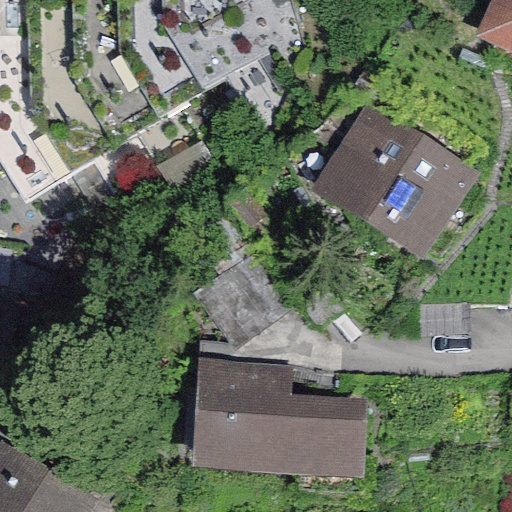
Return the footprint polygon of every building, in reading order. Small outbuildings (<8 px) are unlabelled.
[(0,0),(0,164),(9,166),(0,151),(0,12),(24,11),(23,0),(0,0)] [(23,0),(24,11),(36,11),(34,0),(23,0)] [(83,87),(79,0),(34,0),(36,11),(36,110),(76,174),(119,146),(83,87)] [(79,0),(83,87),(119,146),(164,119),(127,60),(124,0),(79,0)] [(169,0),(124,0),(127,60),(164,119),(208,91),(171,34),(169,0)] [(169,0),(171,34),(208,91),(284,44),(256,0),(169,0)] [(36,110),(36,11),(24,11),(0,12),(0,151),(9,166),(32,202),(35,199),(76,174),(36,110)] [(511,52),(511,16),(500,48),(511,52)] [(450,267),(502,183),(389,112),(336,196),(450,267)] [(9,166),(0,164),(0,291),(24,294),(35,199),(32,202),(9,166)] [(213,476),(395,488),(399,418),(315,413),(318,367),(221,361),(213,476)] [(13,446),(0,468),(0,511),(125,511),(127,511),(13,446)]
